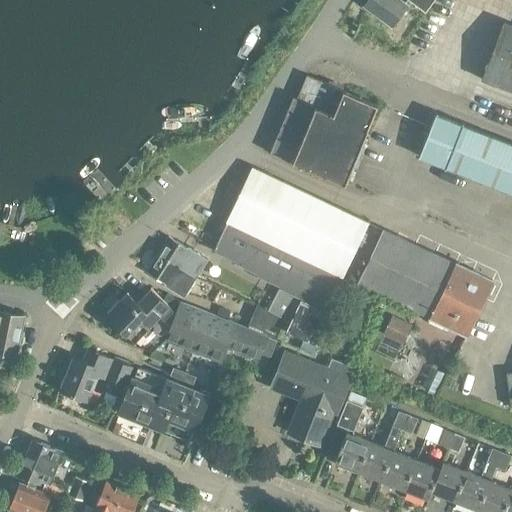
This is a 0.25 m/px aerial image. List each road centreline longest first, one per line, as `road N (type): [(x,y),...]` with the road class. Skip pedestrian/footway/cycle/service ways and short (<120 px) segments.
road 1 (unclassified): [(58,306),(92,285),(232,145),(339,0)]
road 2 (residential): [(243,496),(15,405)]
